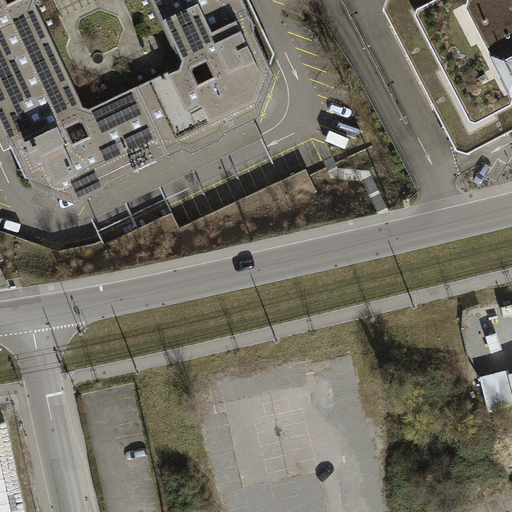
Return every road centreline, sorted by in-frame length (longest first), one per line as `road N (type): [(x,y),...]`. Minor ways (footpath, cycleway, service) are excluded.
road 1 (residential): [(28,313),(511,207)]
road 2 (residential): [(72,511),(28,313)]
